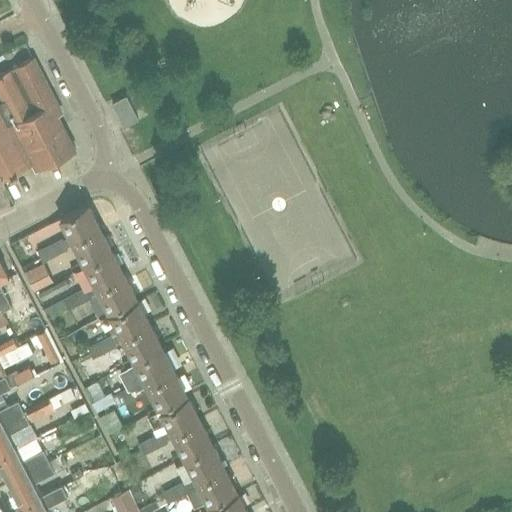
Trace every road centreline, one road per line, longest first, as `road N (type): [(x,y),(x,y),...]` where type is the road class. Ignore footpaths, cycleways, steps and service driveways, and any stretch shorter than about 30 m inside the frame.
road 1 (residential): [(291,511),(112,172)]
road 2 (residential): [(112,172),(30,0)]
road 3 (residential): [(0,229),(112,172)]
